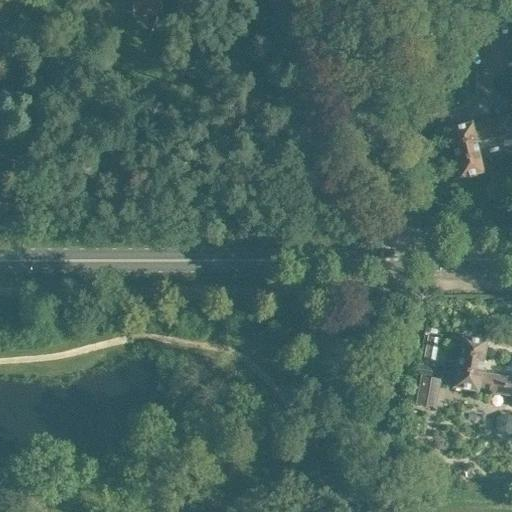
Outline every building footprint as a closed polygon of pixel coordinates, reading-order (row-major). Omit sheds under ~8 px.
[(129,0),(130,17),(156,15),(154,0),(129,0)] [(471,124),(449,129),(460,178),(482,173),(475,142),(511,134),(511,115),(472,125),(471,124)] [(454,388),(474,391),(477,392),(477,391),(511,397),(511,378),(480,373),(486,342),(463,338),(454,388)] [(419,365),(418,373),(430,375),(431,367),(419,365)] [(441,381),(421,376),(415,405),(434,410),(441,381)] [(417,484),(427,486),(431,468),(420,466),(417,484)]
